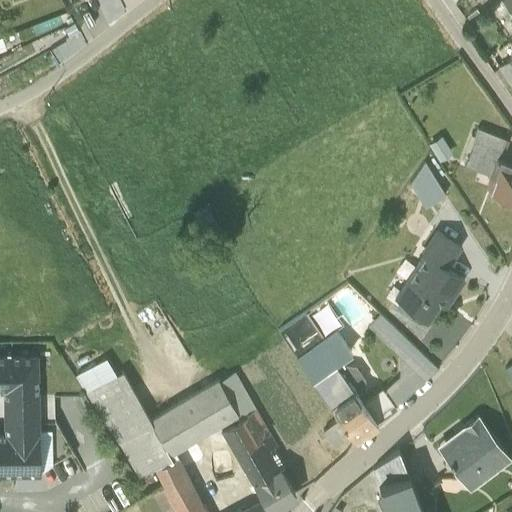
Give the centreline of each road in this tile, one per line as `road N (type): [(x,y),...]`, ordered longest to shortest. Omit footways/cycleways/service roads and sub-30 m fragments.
road 1 (residential): [(302,511),(450,379),(511,292)]
road 2 (residential): [(152,0),(53,79),(0,109)]
road 3 (residential): [(511,111),(431,0)]
